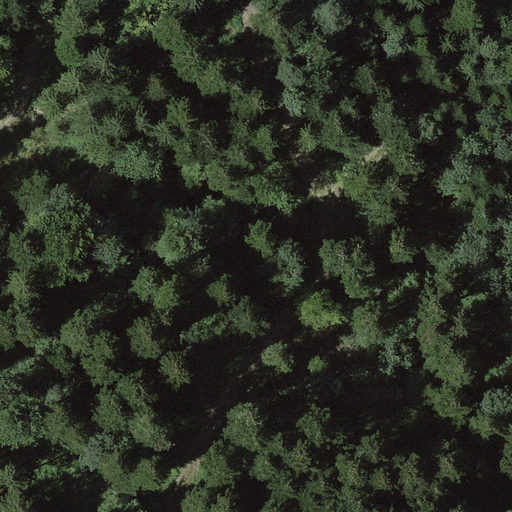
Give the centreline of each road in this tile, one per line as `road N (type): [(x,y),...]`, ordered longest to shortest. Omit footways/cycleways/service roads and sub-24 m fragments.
road 1 (track): [(176,511),(200,447),(321,270),(324,203),(265,81),(256,0)]
road 2 (track): [(324,203),(425,105),(484,80),(511,82)]
road 3 (track): [(60,0),(42,29),(23,100),(0,126)]
